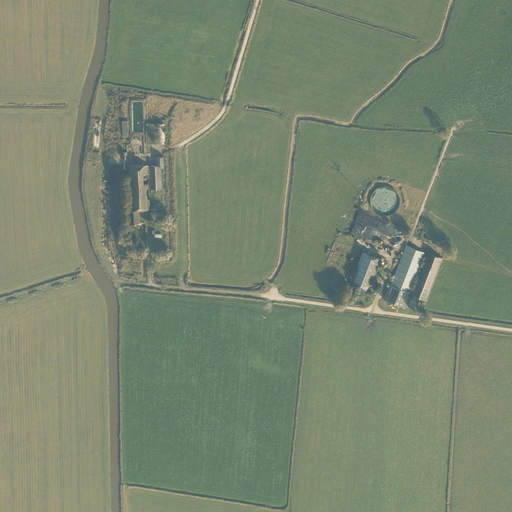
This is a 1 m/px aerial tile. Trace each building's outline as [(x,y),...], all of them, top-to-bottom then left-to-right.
[(156,123),(146,123),(146,143),(156,143),(156,123)] [(163,168),(163,156),(155,156),(156,165),(149,165),(150,189),(162,188),(161,168),(163,168)] [(139,222),(138,209),(129,210),(130,224),(139,222)] [(390,285),(389,284),(383,299),(405,308),(411,294),(426,300),(443,258),(427,252),(412,290),(411,289),(425,252),(406,245),(390,285)] [(380,259),(362,252),(350,285),(366,291),(368,285),(370,286),(371,283),(380,259)]
